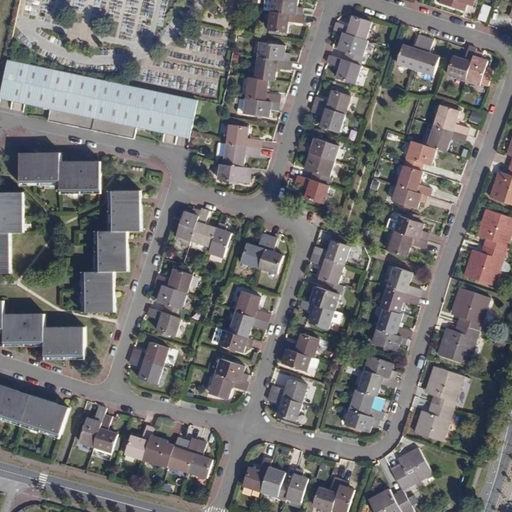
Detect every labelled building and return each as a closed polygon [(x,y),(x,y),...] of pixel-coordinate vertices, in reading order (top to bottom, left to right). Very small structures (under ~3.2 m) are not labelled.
[(302,1),(297,0),(276,0),(273,32),(291,34),(293,22),(306,24),(308,17),(305,17),(306,9),(301,8),(302,1)] [(464,0),(468,0),(475,2),(475,0),(443,0),(442,5),(461,11),(463,4),(464,0)] [(486,22),(491,6),(483,3),(478,20),(486,22)] [(351,29),(340,25),(337,33),(348,36),(342,52),(352,56),(349,63),(334,57),(331,67),(344,71),(340,81),(354,85),(369,43),(366,42),(372,24),(355,18),(351,29)] [(415,50),(405,47),(399,65),(434,77),(440,58),(430,55),(434,42),(419,37),(415,50)] [(289,47),(264,44),(259,80),(252,79),(247,115),(273,118),(274,111),(280,111),(281,103),(285,103),(286,95),(271,94),(273,81),(279,82),(281,69),(294,70),(295,62),(292,62),(293,55),(287,54),(289,47)] [(475,50),(467,48),(463,62),(455,59),(450,76),(481,86),(488,65),(481,63),(484,55),(474,52),(475,50)] [(197,100),(5,62),(0,86),(0,99),(49,109),(46,122),(134,139),(137,126),(190,137),(197,100)] [(333,104),(320,99),(315,114),(328,119),(324,130),(337,135),(350,97),(336,93),(333,104)] [(464,113),(441,105),(427,147),(411,142),(392,202),(417,210),(419,203),(424,205),(427,197),(430,198),(432,190),(419,186),(423,172),(421,171),(424,163),(435,167),(440,151),(450,154),(455,142),(469,147),(474,130),(460,126),(464,113)] [(254,129),(235,127),(232,148),(231,160),(230,165),(226,165),(224,181),(249,184),(250,175),(256,176),(256,169),(249,168),(251,156),(265,158),(267,142),(253,140),(254,129)] [(315,148),(310,146),(307,153),(312,155),(306,171),(316,174),(314,182),(299,176),(296,185),(309,189),(305,200),(323,206),(330,187),(325,186),(338,147),(317,140),(315,148)] [(221,159),(231,160),(232,148),(222,147),(221,159)] [(511,167),(510,175),(508,180),(499,177),(492,198),(511,204),(511,148),(510,154),(511,154),(511,167)] [(60,150),(19,151),(20,180),(60,180),(60,190),(102,190),(101,158),(60,158),(60,150)] [(508,180),(510,175),(509,174),(501,171),(499,177),(508,180)] [(141,191),(114,191),(114,230),(99,231),(99,272),(86,271),(86,313),(114,312),(115,272),(128,272),(128,231),(141,231),(141,191)] [(23,194),(0,194),(0,273),(10,274),(10,234),(24,234),(23,194)] [(191,215),(184,213),(176,237),(211,248),(208,255),(225,260),(232,235),(225,232),(226,226),(218,224),(216,230),(204,226),(209,213),(200,210),(199,213),(192,210),(191,215)] [(482,257),(473,254),(466,277),(495,286),(511,235),(511,218),(488,210),(481,232),(490,234),(488,239),(483,253),(482,257)] [(406,218),(399,215),(397,221),(388,218),(386,227),(394,230),(387,252),(406,258),(410,245),(424,250),(427,241),(423,240),(427,232),(420,230),(423,223),(417,221),(406,218)] [(258,248),(248,245),(242,263),(278,274),(284,257),(272,253),(277,239),(262,234),(258,248)] [(330,253),(317,248),(312,263),(325,268),(321,280),(330,283),(327,291),(317,288),(311,304),(304,302),(302,309),(314,314),(311,325),(328,330),(342,287),(340,286),(352,248),(334,242),(330,253)] [(382,310),(380,318),(371,344),(398,353),(400,345),(404,346),(406,338),(408,339),(411,332),(401,329),(398,328),(399,324),(402,316),(400,315),(404,302),(416,306),(421,291),(409,287),(413,274),(394,268),(380,309),(382,310)] [(171,281),(158,276),(155,285),(163,287),(157,304),(167,307),(164,314),(154,311),(151,318),(166,323),(162,335),(180,340),(186,321),(185,320),(198,276),(175,269),(171,281)] [(455,337),(447,334),(440,356),(469,366),(491,299),(462,289),(454,312),(463,315),(457,332),(455,337)] [(260,297),(242,291),(229,332),(224,330),(219,345),(244,353),(246,345),(250,347),(252,340),(248,338),(251,327),(263,331),(269,314),(256,310),(260,297)] [(4,301),(0,301),(0,330),(5,330),(5,344),(44,343),(45,357),(85,356),(84,327),(44,327),(44,313),(5,314),(4,301)] [(380,309),(375,307),(373,312),(374,316),(380,318),(382,310),(380,309)] [(299,345),(287,341),(282,356),(288,358),(285,365),(310,373),(315,358),(317,358),(322,341),(303,335),(299,345)] [(148,354),(136,350),(130,366),(143,370),(139,381),(158,387),(170,350),(151,344),(148,354)] [(394,364),(370,356),(358,392),(357,391),(346,426),(370,434),(372,427),(376,428),(378,420),(380,421),(383,413),(368,408),(372,396),(375,397),(379,384),(392,389),(395,381),(393,380),(396,372),(392,371),(394,364)] [(244,366),(222,358),(217,374),(210,396),(228,401),(233,386),(246,390),(248,384),(245,382),(247,375),(242,373),(244,366)] [(346,372),(357,375),(359,368),(348,365),(346,372)] [(433,404),(437,405),(433,416),(429,414),(424,412),(417,433),(443,442),(450,422),(446,420),(450,409),(454,411),(465,378),(436,368),(429,389),(437,392),(436,397),(433,404)] [(288,392),(274,387),(269,402),(283,406),(279,417),(298,423),(310,387),(292,380),(288,392)] [(0,415),(60,436),(70,409),(0,386),(0,415)] [(95,420),(87,417),(79,441),(113,452),(119,434),(107,430),(112,416),(105,414),(104,417),(97,414),(95,420)] [(143,439),(132,435),(126,453),(169,467),(169,465),(209,479),(214,461),(202,456),(207,442),(191,437),(187,451),(175,447),(172,455),(165,453),(168,441),(153,436),(156,427),(147,425),(143,439)] [(399,459),(403,467),(405,470),(395,475),(402,487),(411,483),(412,485),(433,475),(420,449),(399,459)] [(261,472),(249,468),(243,487),(286,501),(287,499),(301,504),(308,481),(301,479),(303,473),(296,471),(290,488),(283,485),(287,474),(270,469),(272,461),(265,458),(261,472)] [(329,493),(319,490),(314,506),(332,511),(332,510),(338,511),(349,511),(355,491),(348,489),(349,484),(333,480),(329,493)] [(405,494),(393,500),(392,497),(389,491),(369,501),(373,511),(405,511),(412,509),(405,494)] [(393,500),(405,494),(404,491),(392,497),(393,500)]
